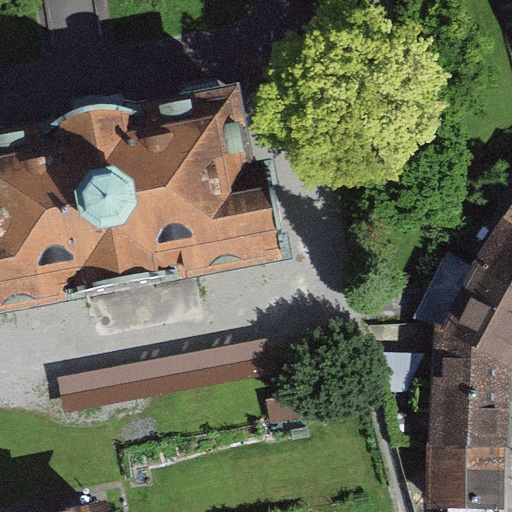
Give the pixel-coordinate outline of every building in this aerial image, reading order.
[(77,117),(0,129),(0,315),(128,292),(306,259),(289,168),(273,170),(257,82),(133,106),(118,104),(103,104),(88,109),(77,117)] [(511,225),(489,262),(511,275),(511,225)] [(511,353),(511,275),(489,262),(461,326),(511,353)] [(511,446),(511,353),(461,326),(449,319),(447,446),(511,446)] [(284,340),(65,371),(70,406),(289,376),(284,340)] [(451,508),(450,511),(511,511),(511,446),(442,448),(442,507),(451,508)]
